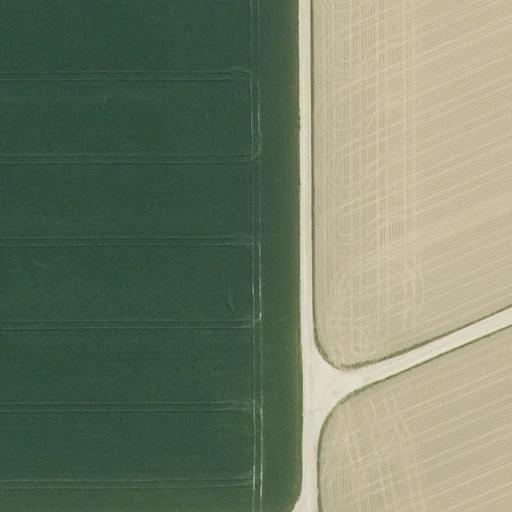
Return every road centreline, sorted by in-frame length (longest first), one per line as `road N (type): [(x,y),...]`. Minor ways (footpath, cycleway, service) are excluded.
road 1 (track): [(305,0),(309,401)]
road 2 (track): [(511,315),(309,401)]
